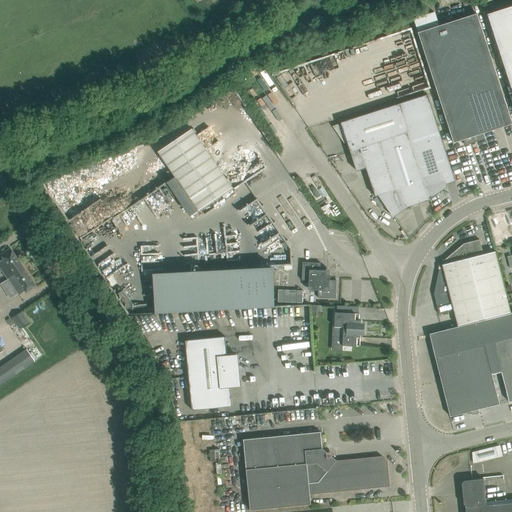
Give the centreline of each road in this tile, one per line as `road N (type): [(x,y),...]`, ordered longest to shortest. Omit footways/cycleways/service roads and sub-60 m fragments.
road 1 (track): [(0,178),(136,388),(157,511)]
road 2 (unclassified): [(409,271),(376,244),(263,78)]
road 3 (unclassified): [(415,451),(402,302),(409,271)]
road 4 (unclassified): [(409,271),(448,220),(511,195)]
